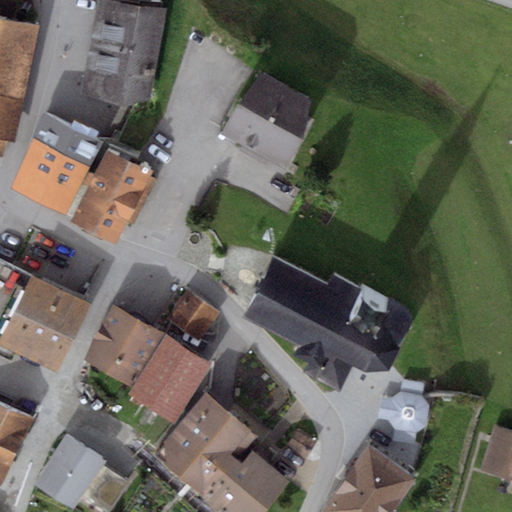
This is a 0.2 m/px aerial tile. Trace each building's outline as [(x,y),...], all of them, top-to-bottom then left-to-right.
[(165,8),(113,0),(98,0),(84,92),(150,102),(165,8)] [(0,93),(24,99),(42,27),(0,17),(0,93)] [(312,101),(261,76),(221,134),(287,166),(312,101)] [(14,142),(24,99),(0,93),(0,156),(3,157),(8,140),(14,142)] [(45,114),(33,138),(89,165),(101,141),(45,114)] [(65,214),(89,165),(33,138),(9,187),(65,214)] [(153,172),(107,149),(71,222),(117,244),(128,222),(134,225),(157,179),(151,176),(153,172)] [(339,391),(352,366),(364,372),(390,370),(413,326),(412,316),(406,309),(334,272),(328,284),(273,255),(241,317),(299,347),(294,356),(308,363),(303,373),(339,391)] [(0,338),(31,276),(0,260),(0,338)] [(92,305),(31,276),(0,338),(0,343),(59,372),(92,305)] [(219,313),(188,290),(168,318),(198,341),(219,313)] [(162,332),(115,305),(84,360),(131,386),(162,332)] [(213,365),(166,336),(129,394),(176,423),(213,365)] [(426,426),(430,406),(422,396),(424,384),(403,380),(401,391),(392,398),(382,397),(378,417),(389,419),(395,430),(393,441),(415,445),(417,433),(426,426)] [(167,468),(203,498),(236,459),(231,454),(251,430),(207,393),(164,444),(153,457),(167,468)] [(32,419),(0,402),(0,483),(0,484),(32,419)] [(511,432),(493,427),(481,471),(511,479),(511,432)] [(317,442),(297,430),(287,447),(306,459),(317,442)] [(106,460),(67,435),(35,484),(74,509),(80,501),(97,511),(107,511),(128,481),(102,466),(106,460)] [(392,511),(416,479),(369,445),(321,511),(392,511)] [(242,463),(236,459),(203,498),(219,511),(264,511),(290,482),(252,451),(242,463)]
